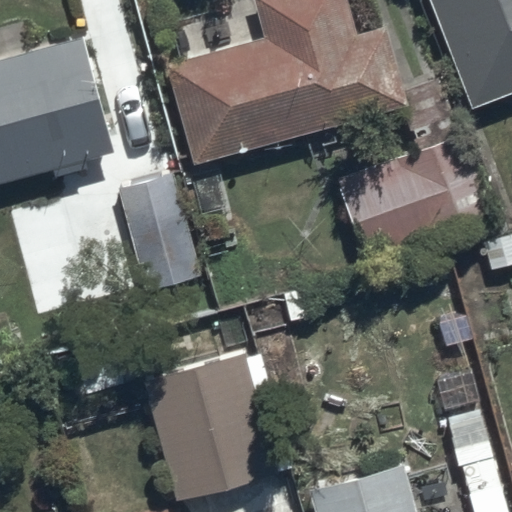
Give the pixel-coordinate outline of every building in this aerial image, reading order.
[(190,170),(405,110),(385,33),(357,40),(346,0),(254,0),(265,42),(164,67),(190,170)] [(511,0),(426,0),(473,114),(511,97),(511,0)] [(84,166),(114,157),(81,39),(0,61),(0,188),(52,174),(54,182),(86,173),(84,166)] [(429,247),(495,219),(460,134),(335,188),(367,263),(424,238),(429,247)] [(174,181),(117,192),(137,294),(194,283),(174,181)] [(261,355),(145,384),(174,503),(291,473),(261,355)] [(415,511),(405,472),(309,498),(313,511),(415,511)]
